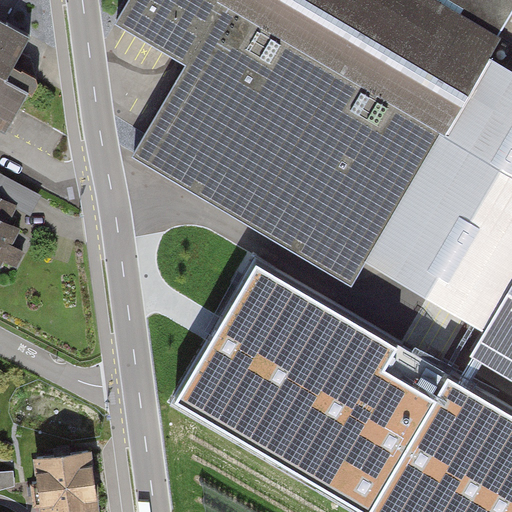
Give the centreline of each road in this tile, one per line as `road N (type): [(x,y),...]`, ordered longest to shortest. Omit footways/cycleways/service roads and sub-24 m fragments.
road 1 (residential): [(137,386),(84,0)]
road 2 (residential): [(0,340),(81,383),(137,386)]
road 3 (residential): [(154,511),(137,386)]
